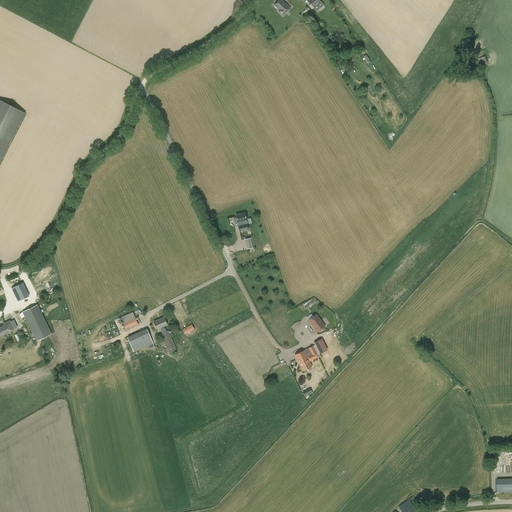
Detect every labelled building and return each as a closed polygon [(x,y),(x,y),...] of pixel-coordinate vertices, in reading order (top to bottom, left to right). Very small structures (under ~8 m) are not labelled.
[(286,4),(285,4),(281,0),(279,0),(274,5),(279,10),(278,11),(282,16),(290,8),(286,4)] [(481,66),(488,64),(485,56),(478,58),(481,66)] [(0,99),(0,162),(25,113),(0,99)] [(247,226),(251,225),(250,222),(247,222),(244,213),(236,215),(239,231),(248,229),(247,226)] [(250,238),(244,239),(247,249),(253,247),(250,238)] [(22,284),(11,289),(17,303),(28,298),(22,284)] [(22,312),(36,341),(51,334),(37,304),(22,312)] [(133,312),(120,317),(125,330),(138,324),(133,312)] [(323,325),(314,313),(306,319),(315,331),(323,325)] [(167,331),(164,326),(167,325),(164,317),(153,322),(156,329),(160,328),(162,333),(158,335),(163,346),(166,345),(170,355),(178,352),(168,330),(167,331)] [(0,326),(0,335),(14,330),(14,329),(17,327),(14,320),(11,321),(10,320),(2,324),(3,326),(0,326)] [(195,329),(192,324),(182,329),(185,334),(195,329)] [(154,347),(146,328),(127,337),(133,352),(148,346),(150,349),(154,347)] [(314,343),(319,353),(327,350),(321,339),(314,343)] [(312,367),(309,361),(318,357),(313,345),(308,348),(311,354),(307,356),(304,350),(294,354),(299,364),(298,364),(298,365),(299,368),(300,368),(301,368),(302,371),(312,367)] [(309,388),(302,392),(305,397),(312,393),(309,388)] [(511,478),(496,479),(497,492),(511,491),(511,478)] [(406,498),(407,500),(399,506),(402,511),(413,511),(417,510),(416,509),(422,505),(420,500),(417,501),(412,494),(406,498)]
